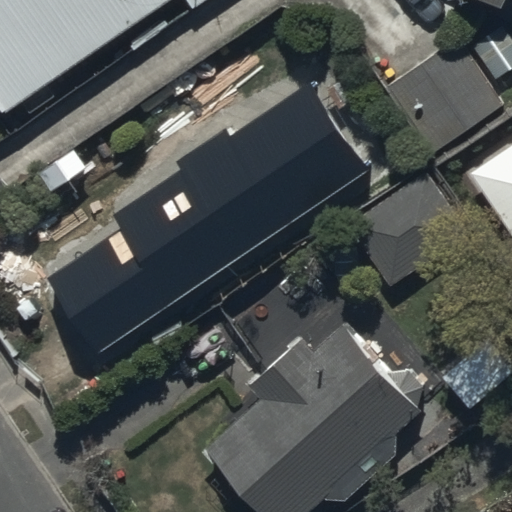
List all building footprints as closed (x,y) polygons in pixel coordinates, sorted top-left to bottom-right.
[(0,0),(0,101),(2,105),(162,0),(0,0)] [(438,143),(503,100),(460,34),(395,77),(438,143)] [(47,270),(100,349),(374,169),(312,75),(112,207),(121,221),(47,270)] [(511,147),(477,171),(511,223),(511,147)] [(346,217),(391,285),(467,234),(423,167),(346,217)] [(265,511),(310,511),(424,405),(339,316),(202,445),(265,511)]
